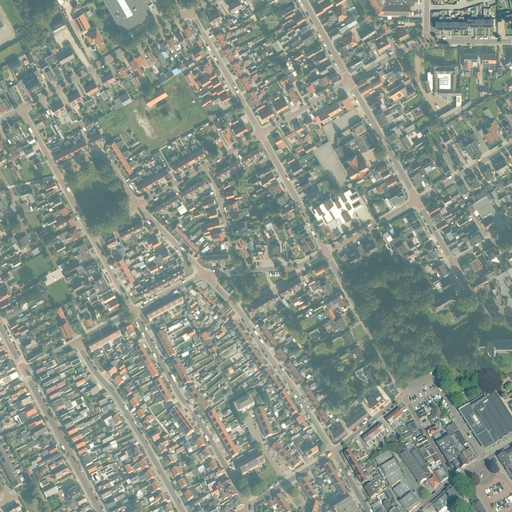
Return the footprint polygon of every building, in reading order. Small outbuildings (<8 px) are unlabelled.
[(104,0),(122,30),(148,15),(146,11),(151,8),(150,7),(151,3),(152,3),(150,0),(104,0)] [(239,0),(237,0),(234,2),(237,8),(240,7),(242,9),(246,7),(244,4),(242,5),(239,0)] [(328,0),(321,5),(322,6),(315,10),(317,15),(318,15),(325,11),(324,10),(333,5),(330,0),(328,0)] [(373,0),(371,2),(378,14),(402,14),(402,15),(410,16),(410,6),(411,6),(413,4),(414,3),(414,1),(417,1),(417,0),(373,0)] [(237,8),(234,2),(228,5),(232,11),(230,13),(231,15),(236,13),(234,10),(237,8)] [(286,7),(284,9),(280,11),(285,19),(295,13),(294,10),(296,9),(293,3),(289,6),(289,5),(286,7)] [(245,9),(248,15),(250,17),(254,14),(249,6),(245,9)] [(348,16),(342,6),(333,11),(339,22),(348,16)] [(511,20),(511,14),(511,13),(510,13),(509,10),(503,11),(505,21),(511,20)] [(218,11),(213,14),(217,20),(220,19),(221,21),(225,19),(224,16),(222,17),(218,11)] [(90,27),(83,13),(73,19),(80,32),(90,27)] [(217,20),(213,14),(208,17),(214,27),(216,26),(214,22),(217,20)] [(334,14),(331,15),(329,17),(328,16),(321,21),(323,25),(327,23),(328,25),(335,21),(333,19),(336,17),(334,14)] [(291,25),(292,26),(285,30),(287,34),(294,29),(292,28),(305,20),(302,15),(295,19),(297,22),(291,25)] [(338,26),(327,32),(331,39),(342,33),(341,33),(349,29),(348,27),(355,24),(357,23),(353,15),(344,20),(347,24),(339,29),(338,26)] [(287,22),(292,19),(290,16),(285,19),(280,22),(282,26),(287,23),(287,22)] [(55,34),(68,27),(63,19),(51,25),(55,34)] [(385,21),(390,31),(394,29),(392,23),(390,24),(387,20),(385,21)] [(306,22),(300,26),(299,27),(302,33),(310,28),(306,22)] [(192,33),(188,26),(183,29),(187,36),(190,35),(193,39),(196,38),(193,33),(192,33)] [(365,31),(359,34),(363,40),(376,31),(373,26),(365,31)] [(400,39),(408,35),(404,28),(400,30),(399,29),(396,31),(397,33),(400,39)] [(100,49),(105,46),(103,42),(104,42),(101,38),(102,37),(97,29),(85,35),(90,43),(94,41),(94,42),(95,41),(100,49)] [(297,34),(294,30),(287,34),(290,39),(297,34)] [(186,43),(184,38),(180,31),(175,34),(178,41),(181,40),(184,45),(186,43)] [(305,35),(306,36),(302,38),(304,41),(314,35),(312,31),(305,35)] [(222,34),(221,32),(214,35),(217,41),(224,37),(223,36),(225,35),(224,33),(222,34)] [(352,46),(356,44),(357,43),(352,33),(340,40),(343,45),(337,48),(336,48),(341,56),(345,54),(348,52),(347,49),(352,46)] [(316,39),(314,35),(304,41),(306,45),(316,39)] [(176,49),(178,47),(174,40),(172,36),(166,39),(170,46),(173,44),(176,49)] [(187,37),(186,37),(184,38),(190,48),(193,47),(187,37)] [(224,38),(224,37),(217,41),(221,46),(227,43),(226,41),(228,39),(226,37),(224,38)] [(385,48),(391,45),(387,38),(384,39),(383,37),(380,39),(385,48)] [(268,47),(270,50),(274,47),(272,44),(271,44),(269,40),(260,45),(262,49),(269,45),(269,46),(268,47)] [(283,48),(278,40),(275,41),(272,43),(277,52),(283,48)] [(164,41),(160,43),(162,47),(161,47),(163,51),(165,50),(168,54),(170,53),(164,41)] [(385,48),(381,41),(375,44),(379,51),(385,48)] [(167,62),(165,59),(157,45),(151,48),(155,55),(157,54),(163,65),(167,62)] [(308,58),(323,49),(320,45),(306,53),(308,58)] [(230,48),(229,46),(223,50),(226,55),(232,52),(231,51),(234,49),(232,47),(230,48)] [(244,50),(238,53),(240,56),(250,51),(248,48),(244,50)] [(62,64),(75,56),(70,49),(57,56),(62,64)] [(154,63),(157,61),(153,55),(149,49),(145,52),(149,58),(150,57),(154,63)] [(196,60),(205,55),(202,49),(193,54),(196,60)] [(303,55),(300,50),(292,55),(295,60),(303,55)] [(345,63),(351,60),(350,57),(356,53),(354,50),(341,57),(345,63)] [(232,52),(226,55),(229,61),(235,57),(234,55),(236,54),(235,51),(233,53),(232,52)] [(25,54),(30,62),(34,60),(29,52),(25,54)] [(253,52),(248,55),(251,60),(256,58),(255,57),(258,55),(256,52),(253,53),(253,52)] [(320,62),(328,58),(324,52),(316,56),(318,60),(315,62),(316,64),(320,62)] [(51,69),(53,68),(57,76),(61,74),(56,66),(55,66),(53,63),(56,61),(52,54),(44,58),(47,62),(50,67),(51,69)] [(147,67),(146,65),(147,65),(143,58),(140,54),(135,57),(139,64),(142,63),(145,68),(147,67)] [(509,59),(502,63),(505,69),(508,67),(511,65),(511,56),(509,58),(509,59)] [(353,61),(346,65),(350,72),(357,68),(356,67),(363,63),(359,57),(353,61)] [(142,72),(141,70),(138,65),(138,66),(134,58),(128,61),(132,69),(136,67),(140,74),(142,72)] [(291,69),(296,67),(293,61),(292,61),(290,58),(286,60),(291,69)] [(238,63),(237,60),(231,64),(234,69),(240,66),(240,65),(242,64),(241,61),(238,63)] [(213,70),(211,65),(208,61),(202,65),(203,67),(200,69),(201,71),(202,73),(206,71),(207,73),(213,70)] [(317,68),(314,69),(317,74),(320,73),(321,75),(328,71),(327,68),(332,65),(330,61),(324,64),(324,63),(321,65),(317,68)] [(47,62),(40,66),(42,70),(44,69),(50,80),(55,77),(49,67),(50,67),(47,62)] [(179,66),(182,71),(188,67),(185,62),(179,66)] [(428,72),(428,79),(422,81),(426,92),(431,91),(432,91),(437,91),(438,77),(439,77),(439,88),(439,95),(461,95),(461,88),(455,88),(455,72),(457,72),(457,64),(451,64),(451,65),(445,65),(445,62),(442,62),(442,65),(437,65),(437,64),(430,64),(430,72),(428,72)] [(310,72),(312,71),(314,70),(314,69),(317,67),(315,64),(308,68),(310,72)] [(391,72),(387,74),(391,81),(391,82),(395,79),(401,75),(400,73),(403,71),(399,65),(392,69),(394,72),(392,74),(391,72)] [(125,77),(128,75),(126,73),(127,72),(125,69),(124,70),(122,66),(117,69),(119,72),(118,72),(121,76),(124,74),(125,77)] [(179,66),(172,70),(175,75),(181,71),(179,66)] [(240,66),(234,69),(237,75),(243,71),(242,69),(244,68),(243,66),(241,67),(240,66)] [(35,74),(29,78),(36,88),(38,87),(39,87),(41,86),(41,85),(42,85),(39,80),(38,79),(41,77),(39,73),(37,70),(34,72),(35,74)] [(165,73),(169,79),(174,76),(171,70),(165,73)] [(214,71),(203,78),(199,80),(203,86),(211,81),(210,79),(217,75),(214,71)] [(115,78),(112,72),(106,75),(110,81),(113,80),(114,82),(117,81),(115,78)] [(190,72),(184,76),(190,85),(195,82),(190,72)] [(297,79),(293,72),(287,75),(291,82),(297,79)] [(321,78),(320,79),(317,80),(320,85),(322,86),(323,87),(326,85),(325,84),(329,82),(328,80),(330,79),(331,81),(338,77),(336,72),(328,76),(327,75),(321,78)] [(161,83),(167,80),(164,74),(157,77),(161,83)] [(110,81),(106,75),(101,78),(105,84),(106,87),(109,86),(107,83),(110,81)] [(142,82),(138,75),(134,78),(138,85),(138,84),(141,82),(141,83),(142,82)] [(249,76),(247,77),(245,75),(239,78),(242,84),(248,80),(248,79),(250,78),(249,76)] [(320,79),(318,76),(318,75),(309,80),(310,81),(309,82),(308,81),(306,83),(308,86),(312,84),(317,80),(320,79)] [(9,87),(6,82),(4,78),(3,78),(2,76),(0,77),(0,81),(5,91),(8,90),(13,101),(19,99),(12,86),(9,87)] [(373,80),(371,77),(367,80),(366,78),(356,83),(359,87),(368,82),(368,83),(373,80)] [(36,88),(29,78),(24,81),(22,79),(19,81),(23,87),(26,86),(27,87),(30,92),(30,91),(31,92),(33,90),(36,88)] [(140,89),(136,83),(137,83),(134,78),(131,79),(134,85),(135,88),(136,88),(137,90),(140,89)] [(221,83),(218,78),(207,85),(208,87),(213,85),(214,87),(221,83)] [(282,88),(284,86),(287,85),(284,81),(284,82),(283,81),(284,80),(283,78),(278,81),(282,88)] [(380,78),(373,81),(360,89),(363,94),(372,89),(372,88),(373,88),(374,88),(373,87),(374,87),(375,87),(382,83),(380,78)] [(249,81),(248,80),(242,84),(245,89),(252,86),(250,84),(252,82),(251,80),(249,81)] [(98,88),(99,88),(95,82),(90,85),(93,91),(96,89),(98,92),(100,91),(98,88)] [(405,86),(404,87),(402,83),(397,86),(399,90),(400,89),(402,92),(403,92),(403,93),(402,93),(402,94),(403,95),(407,93),(409,96),(415,92),(413,88),(407,92),(405,88),(406,88),(405,86)] [(177,89),(184,105),(196,100),(188,84),(177,89)] [(300,86),(301,87),(298,89),(303,97),(309,93),(303,84),(300,86)] [(93,91),(90,85),(84,88),(88,94),(90,97),(95,94),(93,91)] [(218,94),(225,90),(222,85),(211,92),(212,95),(217,92),(218,94)] [(149,106),(167,95),(162,86),(144,97),(149,106)] [(288,88),(286,90),(289,94),(291,98),(291,97),(294,102),(299,100),(294,91),(296,91),(294,88),(295,88),(293,86),(288,88)] [(397,86),(393,88),(398,97),(399,98),(403,95),(402,94),(402,93),(403,93),(403,92),(402,92),(400,89),(399,90),(397,86)] [(113,95),(109,88),(104,90),(108,97),(113,95)] [(392,97),(394,101),(396,104),(401,102),(399,98),(398,97),(393,88),(388,92),(391,97),(392,97)] [(255,91),(254,89),(247,93),(251,98),(257,95),(256,94),(258,92),(257,90),(255,91)] [(3,93),(2,91),(0,91),(0,94),(0,95),(1,95),(3,98),(2,99),(7,108),(11,105),(3,93)] [(82,98),(78,91),(73,95),(77,101),(79,99),(81,102),(83,100),(82,98)] [(124,105),(132,100),(128,93),(120,98),(124,105)] [(221,99),(223,102),(225,106),(229,104),(227,100),(230,98),(227,93),(223,95),(223,94),(213,100),(215,104),(220,101),(219,100),(221,99)] [(257,95),(251,98),(254,104),(260,100),(259,98),(261,97),(260,94),(257,96),(257,95)] [(374,98),(372,99),(372,100),(368,102),(370,106),(373,104),(374,105),(377,103),(378,105),(384,102),(381,97),(382,97),(380,94),(374,98)] [(77,101),(73,95),(68,98),(71,104),(72,104),(73,106),(75,105),(74,102),(77,101)] [(341,108),(345,105),(347,109),(353,105),(348,96),(342,99),(338,102),(337,102),(326,109),(327,110),(319,115),(324,123),(332,119),(343,112),(342,109),(341,108)] [(285,100),(283,101),(282,99),(279,100),(280,102),(280,103),(283,109),(289,106),(285,100)] [(62,101),(56,104),(60,110),(63,109),(64,111),(67,110),(65,107),(62,101)] [(275,103),(276,105),(274,106),(278,112),(283,109),(280,103),(278,103),(277,101),(275,103)] [(214,108),(211,102),(203,106),(206,111),(208,109),(209,111),(214,108)] [(400,107),(399,104),(399,103),(387,110),(389,113),(400,107)] [(461,111),(461,110),(460,103),(434,118),(437,124),(461,111)] [(60,110),(56,104),(51,107),(55,114),(55,113),(56,116),(59,115),(61,114),(60,111),(60,110)] [(271,108),(268,109),(267,107),(265,108),(266,111),(265,111),(269,117),(274,114),(271,108)] [(261,111),(262,113),(260,114),(263,120),(269,117),(265,111),(264,112),(263,109),(261,111)] [(424,114),(421,109),(415,113),(417,118),(424,114)] [(53,123),(51,120),(49,117),(46,110),(40,114),(44,120),(42,121),(46,127),(53,123)] [(75,117),(71,110),(67,113),(70,118),(71,118),(73,121),(76,119),(75,117)] [(383,112),(375,116),(380,125),(387,121),(393,118),(392,116),(390,113),(385,116),(383,112)] [(311,117),(305,120),(310,130),(316,127),(311,117)] [(506,120),(505,117),(500,120),(503,126),(501,128),(502,130),(503,130),(503,131),(504,131),(505,131),(506,130),(508,133),(511,131),(511,127),(509,122),(507,119),(506,120)] [(213,121),(217,129),(222,126),(217,119),(213,121)] [(498,128),(494,120),(485,125),(486,127),(494,139),(499,136),(495,130),(498,128)] [(365,130),(366,129),(362,121),(351,127),(353,131),(351,132),(354,136),(359,133),(360,135),(366,132),(365,130)] [(244,123),(242,125),(241,122),(239,124),(240,126),(239,126),(242,133),(248,129),(244,123)] [(303,133),(305,131),(303,128),(300,123),(294,127),(297,132),(301,130),(303,133)] [(404,128),(407,133),(416,128),(413,123),(404,128)] [(14,124),(10,126),(15,134),(16,134),(19,139),(24,136),(19,127),(17,128),(14,124)] [(64,139),(59,129),(56,124),(52,126),(61,141),(64,139)] [(234,126),(235,128),(233,129),(237,136),(242,133),(239,126),(238,127),(236,125),(234,126)] [(228,131),(231,130),(228,126),(222,130),(228,141),(232,139),(230,135),(228,131)] [(390,142),(398,138),(403,135),(399,127),(397,128),(396,126),(389,130),(390,132),(386,135),(390,142)] [(5,129),(7,133),(5,134),(9,143),(16,139),(9,127),(5,129)] [(494,139),(486,127),(483,130),(481,127),(477,130),(481,138),(485,136),(489,142),(494,139)] [(97,133),(95,130),(94,128),(92,129),(93,131),(98,141),(103,138),(100,133),(96,135),(95,133),(97,133)] [(289,136),(290,139),(292,138),(294,137),(292,134),(290,129),(284,133),(287,137),(289,136)] [(98,141),(93,131),(91,132),(93,136),(90,138),(93,143),(98,141)] [(342,163),(359,153),(362,152),(368,149),(375,145),(367,131),(366,132),(360,135),(334,149),(340,160),(342,163)] [(475,142),(478,140),(474,132),(469,135),(470,137),(467,139),(474,151),(479,148),(475,142)] [(77,136),(83,148),(88,146),(85,140),(82,141),(80,137),(78,135),(77,136)] [(219,146),(222,144),(218,136),(217,136),(216,135),(212,138),(214,141),(215,140),(219,146)] [(283,141),(282,140),(280,135),(274,139),(279,148),(285,145),(283,141)] [(405,150),(412,146),(406,135),(399,139),(405,150)] [(419,140),(415,142),(413,144),(415,147),(425,141),(426,140),(422,135),(418,138),(419,140)] [(448,135),(445,137),(442,138),(446,144),(451,141),(448,135)] [(83,148),(77,136),(74,137),(76,140),(75,140),(77,143),(75,145),(78,151),(83,148)] [(474,151),(467,139),(465,137),(457,142),(462,150),(465,148),(469,154),(474,151)] [(19,144),(22,149),(29,145),(26,140),(19,144)] [(68,140),(66,141),(73,154),(78,151),(75,145),(72,146),(70,142),(70,143),(68,140)] [(111,149),(123,142),(122,140),(120,142),(119,141),(116,143),(114,141),(108,144),(111,149)] [(73,154),(66,141),(64,142),(66,145),(65,145),(67,149),(64,150),(67,156),(73,154)] [(425,141),(415,147),(416,147),(417,146),(420,150),(427,144),(425,141)] [(124,144),(123,142),(111,149),(114,154),(120,150),(119,148),(122,146),(122,145),(124,144)] [(193,145),(200,157),(205,154),(202,148),(199,150),(197,146),(196,146),(195,144),(193,145)] [(58,145),(56,146),(62,159),(67,156),(64,150),(62,151),(60,148),(59,148),(58,145)] [(200,157),(193,145),(191,146),(193,149),(192,149),(194,152),(192,154),(195,160),(200,157)] [(62,159),(56,146),(51,149),(52,152),(55,150),(57,154),(54,155),(57,161),(62,159)] [(29,151),(26,153),(25,153),(27,157),(36,153),(32,147),(28,150),(29,151)] [(253,151),(257,159),(260,158),(259,156),(257,156),(256,155),(261,152),(258,148),(253,151)] [(122,153),(120,150),(114,154),(117,159),(129,152),(128,150),(126,151),(125,151),(122,153)] [(183,151),(190,163),(195,160),(192,154),(189,155),(187,152),(185,150),(183,151)] [(445,153),(451,163),(454,162),(455,164),(456,164),(457,164),(458,163),(461,161),(459,158),(455,150),(449,154),(448,151),(445,153)] [(184,158),(182,160),(185,166),(190,163),(183,151),(181,152),(183,154),(182,155),(184,158)] [(255,160),(257,159),(253,151),(247,154),(252,162),(250,159),(254,156),(255,157),(254,159),(255,160)] [(18,152),(7,158),(9,162),(20,155),(18,152)] [(129,152),(117,159),(121,164),(127,160),(125,158),(128,155),(131,154),(129,152)] [(359,154),(359,153),(342,163),(345,168),(346,168),(351,177),(352,177),(351,177),(353,176),(354,176),(355,175),(356,176),(356,177),(366,171),(366,170),(365,171),(365,169),(366,168),(367,169),(367,168),(368,167),(369,168),(369,167),(367,164),(366,160),(365,161),(363,157),(363,158),(362,158),(359,154)] [(252,162),(247,154),(242,157),(244,162),(249,159),(249,160),(249,162),(250,164),(252,162)] [(412,154),(407,157),(405,155),(399,158),(403,165),(409,161),(414,158),(412,154)] [(185,166),(182,160),(179,161),(177,158),(175,155),(173,157),(180,169),(185,166)] [(44,168),(40,161),(38,156),(30,160),(33,165),(35,163),(39,171),(44,168)] [(449,168),(447,165),(448,165),(443,156),(437,160),(439,163),(438,164),(440,168),(441,167),(444,172),(449,168)] [(180,169),(173,157),(171,158),(173,160),(172,160),(174,164),(172,165),(175,172),(180,169)] [(294,174),(303,169),(301,166),(306,163),(302,158),(295,162),(296,165),(291,168),(294,174)] [(127,160),(121,164),(124,169),(135,161),(134,159),(132,161),(128,163),(127,160)] [(504,159),(499,162),(503,169),(505,172),(506,175),(509,173),(505,167),(508,166),(504,159)] [(232,163),(236,171),(239,170),(238,168),(236,168),(236,167),(240,165),(237,160),(232,163)] [(12,177),(18,174),(15,169),(14,167),(15,166),(12,161),(8,163),(10,166),(7,168),(12,177)] [(135,161),(124,169),(127,174),(133,170),(131,167),(134,165),(137,163),(135,161)] [(410,162),(403,165),(407,173),(421,166),(419,162),(412,166),(410,162)] [(499,162),(493,165),(497,172),(500,170),(502,174),(504,177),(506,175),(505,172),(503,169),(499,162)] [(232,163),(226,166),(229,171),(233,168),(234,169),(233,171),(234,173),(236,171),(232,163)] [(373,176),(389,168),(386,163),(377,168),(378,171),(372,174),(373,176)] [(160,164),(158,165),(165,177),(170,175),(166,168),(164,170),(162,167),(161,167),(160,164)] [(165,177),(158,165),(156,166),(157,169),(159,173),(156,174),(160,180),(165,177)] [(229,171),(226,166),(221,169),(225,178),(228,176),(227,175),(225,174),(225,173),(229,171)] [(269,166),(258,172),(258,173),(261,178),(265,175),(265,174),(271,170),(269,166)] [(426,172),(423,166),(418,169),(421,175),(426,172)] [(225,178),(221,169),(215,173),(218,177),(222,175),(223,176),(222,177),(223,179),(225,178)] [(388,169),(374,177),(371,179),(373,183),(379,179),(378,178),(382,176),(383,178),(391,174),(391,173),(391,172),(390,171),(388,169)] [(487,182),(494,178),(493,175),(491,176),(487,169),(482,172),(486,179),(487,182)] [(150,170),(148,171),(155,183),(160,180),(156,174),(154,176),(152,172),(151,172),(150,170)] [(155,183),(148,171),(146,172),(147,175),(149,178),(146,180),(150,186),(155,183)] [(301,177),(303,180),(299,182),(302,188),(311,183),(309,180),(312,178),(309,172),(301,177)] [(409,177),(414,185),(420,182),(423,180),(419,172),(416,174),(409,177)] [(273,173),(266,177),(261,180),(264,185),(270,182),(269,181),(275,177),(273,173)] [(150,186),(146,180),(144,182),(142,178),(141,178),(140,176),(138,177),(145,189),(150,186)] [(479,188),(481,187),(480,184),(475,176),(470,180),(474,187),(478,185),(479,188)] [(145,189),(138,177),(136,178),(137,180),(137,181),(139,184),(136,186),(140,192),(145,189)] [(389,187),(388,186),(396,182),(394,177),(376,187),(379,191),(383,189),(384,192),(388,189),(387,188),(389,187)] [(203,180),(197,183),(202,191),(204,190),(203,188),(202,188),(201,187),(206,184),(203,180)] [(51,196),(50,194),(55,191),(53,188),(57,186),(55,182),(42,188),(43,190),(46,189),(47,191),(44,192),(43,193),(46,198),(51,196)] [(202,191),(197,183),(192,186),(195,191),(199,188),(199,189),(199,191),(200,192),(202,191)] [(277,192),(282,189),(279,183),(273,186),(274,186),(269,189),(270,191),(272,191),(274,195),(274,196),(278,193),(277,192)] [(468,194),(469,193),(468,190),(464,183),(458,186),(462,193),(461,194),(463,197),(466,195),(467,196),(469,195),(468,194)] [(493,189),(490,183),(484,186),(488,192),(493,189)] [(192,186),(186,189),(191,197),(193,196),(192,194),(191,194),(190,193),(195,191),(192,186)] [(308,191),(310,194),(307,195),(310,201),(319,196),(317,193),(320,192),(317,186),(308,191)] [(27,187),(23,188),(26,196),(27,196),(29,202),(36,199),(33,190),(29,191),(27,187)] [(265,188),(258,192),(256,194),(257,196),(266,191),(265,188)] [(191,197),(186,189),(181,192),(184,197),(188,195),(189,196),(188,197),(189,199),(191,197)] [(236,189),(233,190),(225,192),(226,198),(234,196),(234,195),(233,193),(237,192),(236,189)] [(352,215),(352,214),(353,210),(362,205),(358,199),(360,198),(356,191),(352,193),(350,189),(339,195),(338,196),(339,198),(333,202),(330,197),(319,203),(320,205),(314,209),(316,212),(314,213),(318,220),(323,217),(326,224),(337,217),(339,218),(342,223),(353,217),(352,215)] [(492,199),(498,196),(494,189),(488,193),(492,199)] [(392,206),(406,198),(402,192),(398,194),(397,192),(387,197),(392,206)] [(283,202),(288,199),(284,193),(275,198),(279,205),(283,203),(283,202)] [(472,203),(471,204),(469,201),(466,203),(468,206),(467,206),(471,212),(473,211),(480,223),(482,221),(487,229),(495,224),(494,222),(500,218),(500,219),(500,218),(489,200),(491,199),(488,193),(473,203),(472,203)] [(177,195),(171,198),(176,206),(178,205),(177,203),(175,203),(175,202),(179,200),(177,195)] [(507,195),(506,196),(503,197),(505,200),(506,203),(511,213),(511,203),(510,204),(509,202),(510,201),(507,195)] [(445,204),(452,200),(449,196),(442,200),(445,204)] [(54,198),(50,201),(49,201),(53,207),(56,205),(62,201),(60,197),(54,199),(54,198)] [(171,198),(165,201),(168,206),(172,204),(173,204),(172,206),(173,208),(176,206),(171,198)] [(213,198),(206,200),(206,201),(202,202),(203,204),(202,204),(203,208),(211,206),(211,205),(215,204),(213,198)] [(235,209),(238,209),(237,204),(240,203),(239,200),(232,202),(227,203),(229,210),(235,209)] [(511,213),(506,203),(505,200),(500,203),(502,205),(503,205),(504,206),(502,207),(507,216),(508,216),(511,214),(511,213)] [(27,208),(29,207),(25,201),(21,203),(25,210),(27,208)] [(45,201),(41,203),(36,206),(38,210),(43,207),(43,205),(47,203),(45,201)] [(165,201),(160,205),(165,213),(167,211),(166,210),(164,209),(168,206),(165,201)] [(440,208),(440,207),(437,202),(427,208),(430,214),(440,208)] [(440,207),(440,208),(441,209),(431,215),(433,218),(434,217),(438,215),(439,216),(442,214),(443,213),(442,212),(442,211),(442,210),(447,207),(445,204),(440,207)] [(165,213),(160,205),(154,208),(157,212),(162,210),(162,211),(161,212),(162,214),(165,213)] [(292,217),(289,212),(293,209),(291,205),(282,210),(288,220),(292,217)] [(68,212),(65,206),(60,209),(60,208),(56,211),(58,214),(62,212),(63,214),(68,212)] [(210,217),(218,215),(216,209),(208,211),(204,212),(205,215),(209,213),(210,217)] [(244,210),(244,211),(239,213),(239,212),(231,214),(232,220),(240,218),(242,217),(241,215),(249,213),(247,209),(244,210)] [(271,213),(273,217),(280,212),(278,209),(271,213)] [(434,217),(433,218),(435,223),(452,214),(451,211),(445,215),(445,216),(443,216),(442,214),(439,216),(438,215),(434,217)] [(415,215),(407,219),(408,221),(403,224),(405,227),(410,224),(410,223),(417,219),(415,215)] [(452,217),(450,215),(446,217),(447,219),(436,225),(439,229),(448,225),(446,222),(448,221),(448,220),(452,217)] [(262,216),(257,218),(249,220),(250,225),(258,222),(263,220),(262,216)] [(457,222),(460,226),(468,221),(466,217),(457,222)] [(55,219),(54,218),(47,222),(48,222),(42,225),(44,228),(49,225),(50,224),(51,225),(57,221),(55,219)] [(71,218),(66,220),(65,218),(54,224),(57,229),(67,223),(69,226),(74,223),(71,218)] [(264,221),(267,227),(272,225),(269,218),(264,221)] [(175,223),(177,225),(173,229),(177,233),(184,227),(182,225),(181,226),(181,228),(180,229),(178,226),(181,223),(178,220),(175,223)] [(206,224),(208,229),(203,230),(204,234),(210,232),(209,228),(220,225),(219,220),(206,224)] [(136,225),(140,233),(143,232),(142,230),(140,230),(140,229),(144,227),(142,222),(136,225)] [(246,224),(245,225),(244,223),(241,224),(234,226),(235,232),(242,230),(242,231),(246,230),(247,229),(246,224)] [(417,234),(423,231),(422,229),(423,228),(420,223),(409,229),(411,232),(412,232),(411,231),(414,229),(417,234)] [(293,234),(290,227),(288,224),(284,226),(288,236),(293,234)] [(140,233),(136,225),(130,227),(133,232),(137,230),(138,231),(137,232),(138,234),(140,233)] [(302,235),(305,233),(307,232),(303,225),(297,229),(299,232),(300,231),(302,234),(302,235)] [(130,227),(125,230),(129,239),(131,237),(130,236),(129,235),(128,234),(133,232),(130,227)] [(187,230),(184,227),(177,233),(182,238),(186,234),(184,232),(187,230)] [(450,227),(448,228),(443,231),(448,240),(455,236),(462,232),(461,230),(456,232),(456,231),(454,233),(450,227)] [(483,237),(479,229),(475,231),(472,227),(464,232),(467,236),(471,244),(483,237)] [(67,230),(61,234),(64,239),(66,238),(78,232),(76,228),(68,232),(67,230)] [(129,239),(125,230),(119,233),(121,238),(126,236),(126,237),(126,238),(126,240),(129,239)] [(32,241),(36,239),(31,231),(28,233),(32,241)] [(222,231),(217,233),(212,234),(214,240),(219,239),(219,242),(223,241),(222,238),(224,238),(222,231)] [(423,231),(417,234),(419,238),(418,239),(421,243),(429,239),(424,231),(423,231)] [(78,232),(66,238),(67,241),(67,240),(68,242),(72,240),(80,235),(78,232)] [(399,235),(395,237),(398,241),(402,238),(403,241),(407,239),(403,232),(399,235)] [(189,238),(186,234),(182,238),(186,242),(193,236),(191,234),(190,235),(190,237),(189,238)] [(305,237),(307,241),(311,248),(315,246),(311,239),(309,235),(305,237)] [(455,236),(448,240),(446,241),(448,246),(457,240),(456,238),(459,237),(458,235),(455,236)] [(108,239),(109,241),(106,242),(108,246),(114,243),(116,246),(118,244),(117,241),(115,236),(108,239)] [(193,236),(186,242),(191,247),(197,240),(194,243),(191,240),(192,239),(193,239),(195,238),(193,236)] [(27,244),(23,237),(17,240),(17,241),(16,241),(20,248),(21,248),(22,249),(27,246),(27,245),(27,244)] [(154,247),(160,243),(157,237),(151,241),(148,242),(149,245),(152,244),(154,247)] [(241,237),(235,240),(239,247),(244,257),(249,255),(244,245),(245,245),(246,244),(244,239),(242,240),(241,237)] [(300,239),(302,242),(299,243),(303,252),(310,249),(305,240),(303,237),(300,239)] [(368,244),(372,251),(375,249),(377,252),(382,249),(375,237),(372,239),(373,241),(368,244)] [(458,245),(463,242),(461,239),(456,242),(457,244),(450,248),(453,254),(454,254),(460,250),(458,245)] [(197,240),(191,247),(195,252),(199,248),(195,244),(196,243),(198,244),(199,242),(197,240)] [(251,240),(246,242),(249,250),(250,251),(255,249),(254,248),(251,240)] [(299,251),(294,241),(288,244),(290,247),(291,246),(294,253),(294,254),(299,251)] [(76,247),(73,249),(74,251),(78,249),(80,253),(88,249),(84,242),(76,246),(76,247)] [(402,242),(401,243),(395,246),(401,257),(405,254),(407,253),(406,252),(407,251),(402,242)] [(208,244),(203,249),(200,252),(202,254),(209,247),(208,246),(209,246),(208,244)] [(362,244),(359,246),(366,258),(371,255),(369,253),(372,251),(368,244),(363,247),(362,244)] [(427,253),(434,249),(432,244),(424,249),(427,253)] [(32,250),(34,255),(43,250),(40,245),(32,250)] [(366,258),(359,246),(356,248),(357,250),(353,253),(357,260),(360,258),(361,261),(366,258)] [(489,248),(485,250),(489,256),(488,256),(490,259),(496,256),(498,260),(501,258),(499,254),(500,253),(498,250),(497,251),(494,246),(489,248)] [(144,256),(149,253),(147,250),(146,251),(145,247),(141,249),(144,256)] [(405,254),(401,257),(404,262),(408,259),(407,258),(410,256),(411,257),(413,256),(416,255),(418,253),(418,251),(416,248),(405,255),(405,254)] [(80,253),(76,255),(79,259),(80,262),(83,260),(84,260),(91,255),(88,249),(80,253)] [(427,253),(424,255),(427,260),(431,260),(434,258),(436,256),(438,255),(434,249),(427,253)] [(165,259),(170,256),(167,250),(165,251),(161,253),(158,254),(163,264),(166,262),(165,259)] [(357,260),(353,253),(348,256),(347,253),(343,255),(350,267),(355,264),(354,262),(357,260)] [(489,259),(487,261),(482,253),(477,256),(482,264),(484,262),(488,268),(493,265),(489,259)] [(119,266),(130,260),(128,258),(125,260),(126,261),(125,262),(122,257),(116,261),(119,266)] [(12,262),(15,267),(22,263),(19,258),(12,262)] [(481,266),(480,263),(477,258),(461,267),(466,276),(478,269),(477,268),(481,266)] [(501,263),(505,270),(511,266),(507,259),(501,263)] [(130,260),(119,266),(122,272),(128,268),(126,264),(127,263),(128,264),(131,263),(130,260)] [(69,272),(77,268),(81,266),(79,262),(67,268),(69,272)] [(98,269),(99,268),(97,264),(96,265),(94,262),(84,268),(89,276),(99,270),(98,269)] [(327,268),(325,263),(314,269),(317,274),(327,268)] [(149,268),(151,273),(158,269),(156,264),(149,268)] [(442,264),(435,268),(437,272),(437,273),(437,274),(438,276),(439,277),(447,272),(442,264)] [(10,271),(11,273),(20,267),(19,265),(10,271)] [(483,276),(469,283),(473,290),(483,284),(483,283),(495,277),(498,275),(499,274),(497,273),(496,271),(493,266),(491,267),(483,272),(481,273),(483,276)] [(177,267),(175,268),(179,276),(185,273),(182,268),(178,271),(177,270),(178,268),(177,267)] [(80,274),(77,268),(64,275),(67,281),(80,274)] [(131,272),(128,268),(122,272),(125,277),(136,271),(134,269),(131,271),(132,272),(131,272)] [(179,276),(175,268),(172,269),(173,271),(175,271),(175,272),(171,274),(174,279),(179,276)] [(166,273),(164,269),(162,270),(164,274),(168,282),(174,279),(171,274),(167,277),(166,276),(167,274),(166,273)] [(137,273),(136,271),(125,277),(128,282),(134,279),(132,275),(133,274),(134,275),(137,273)] [(4,282),(11,277),(8,272),(0,276),(4,282)] [(164,278),(160,280),(162,285),(168,282),(164,274),(161,275),(162,277),(164,277),(164,278)] [(93,287),(105,280),(102,276),(95,280),(96,282),(92,285),(93,287)] [(438,276),(431,280),(433,283),(433,284),(435,284),(440,280),(439,277),(438,276)] [(294,280),(299,289),(302,288),(300,286),(299,286),(298,285),(302,282),(299,277),(294,280)] [(440,280),(435,284),(438,290),(441,288),(440,286),(442,284),(444,288),(453,283),(450,277),(442,282),(441,280),(440,280)] [(155,279),(152,280),(157,288),(162,285),(160,280),(155,283),(155,282),(156,280),(155,279)] [(319,280),(315,283),(310,285),(313,291),(321,287),(325,294),(333,290),(326,279),(320,283),(319,280)] [(108,285),(105,280),(93,287),(95,289),(99,287),(100,289),(108,285)] [(153,284),(149,286),(151,291),(157,288),(152,280),(150,281),(151,283),(153,283),(153,284)] [(299,289),(294,280),(289,283),(292,288),(296,286),(296,287),(296,288),(297,291),(299,289)] [(81,281),(72,286),(74,291),(84,286),(81,281)] [(292,288),(289,283),(284,286),(289,295),(292,294),(290,292),(289,292),(288,291),(292,288)] [(151,291),(149,286),(144,289),(144,288),(145,286),(144,284),(141,286),(146,294),(151,291)] [(146,294),(141,286),(139,287),(140,289),(141,289),(142,290),(137,292),(140,297),(146,294)] [(289,295),(284,286),(279,289),(282,294),(286,292),(286,293),(286,294),(287,297),(289,295)] [(0,290),(0,293),(0,294),(0,300),(6,297),(7,298),(10,297),(9,296),(11,295),(7,287),(0,290)] [(196,299),(202,293),(198,288),(194,292),(198,296),(197,297),(195,296),(194,298),(196,299)] [(452,288),(428,302),(434,313),(458,299),(452,288)] [(498,303),(501,302),(498,293),(497,293),(495,288),(492,289),(493,295),(492,295),(495,304),(496,304),(498,304),(498,303)] [(106,302),(115,296),(113,291),(103,297),(99,299),(101,301),(104,299),(106,302)] [(49,299),(48,298),(45,292),(40,295),(41,297),(35,300),(38,305),(49,299)] [(202,293),(196,299),(198,302),(199,300),(199,299),(200,298),(203,301),(207,297),(202,293)] [(273,293),(268,295),(273,305),(275,303),(274,301),(272,301),(272,300),(276,298),(273,293)] [(335,296),(329,300),(325,302),(327,307),(332,304),(344,297),(341,293),(335,296)] [(268,295),(263,298),(266,304),(270,301),(270,302),(269,304),(271,306),(273,305),(268,295)] [(181,297),(175,300),(178,306),(183,303),(181,297)] [(207,297),(203,301),(207,305),(206,306),(204,305),(203,307),(205,309),(211,302),(207,297)] [(346,302),(344,297),(332,304),(334,308),(340,305),(346,302)] [(266,304),(263,298),(258,301),(263,311),(265,309),(264,307),(262,307),(262,306),(266,304)] [(0,304),(2,308),(16,301),(15,299),(10,302),(8,299),(0,303),(0,304)] [(112,308),(119,304),(117,299),(109,303),(105,305),(107,308),(111,306),(112,308)] [(175,300),(169,304),(172,309),(178,306),(175,300)] [(17,301),(15,302),(9,306),(3,309),(5,314),(18,307),(16,305),(18,304),(17,301)] [(258,301),(252,304),(256,310),(260,307),(260,308),(259,310),(261,312),(263,311),(258,301)] [(211,302),(205,309),(206,310),(208,309),(208,308),(208,307),(212,310),(216,307),(211,302)] [(282,303),(275,307),(279,313),(285,309),(282,303)] [(312,308),(314,311),(323,306),(321,303),(312,308)] [(79,307),(82,312),(88,309),(85,304),(79,307)] [(172,309),(169,304),(163,307),(166,312),(172,309)] [(256,310),(252,304),(247,307),(251,313),(253,316),(255,315),(253,311),(256,310)] [(18,307),(5,314),(7,318),(23,310),(20,305),(18,307)] [(458,319),(468,313),(468,312),(468,311),(467,310),(466,309),(463,305),(453,310),(454,311),(451,312),(453,314),(455,313),(456,315),(454,316),(456,320),(458,318),(458,319)] [(166,312),(163,307),(158,310),(160,315),(166,312)] [(331,319),(336,316),(331,308),(326,310),(331,319)] [(160,315),(158,310),(152,313),(155,318),(160,315)] [(217,323),(225,316),(221,312),(216,316),(220,319),(219,320),(217,320),(215,321),(217,323)] [(155,318),(152,313),(146,316),(149,321),(155,318)] [(26,314),(20,318),(9,323),(12,328),(19,324),(18,322),(22,320),(27,317),(26,314)] [(89,325),(93,322),(90,317),(89,317),(87,314),(84,316),(86,319),(89,325)] [(206,316),(201,321),(199,323),(202,325),(204,323),(207,326),(211,322),(206,316)] [(229,320),(225,316),(217,323),(219,325),(221,323),(221,322),(221,321),(225,324),(229,320)] [(329,320),(329,321),(323,325),(325,327),(330,324),(331,326),(335,332),(347,326),(342,317),(337,320),(336,316),(331,319),(329,320)] [(83,328),(79,321),(77,317),(75,318),(72,320),(74,324),(73,324),(77,331),(79,330),(83,328)] [(32,319),(25,323),(13,329),(13,330),(14,331),(13,331),(15,334),(15,333),(16,334),(21,332),(22,334),(29,330),(26,326),(29,324),(29,325),(34,322),(32,319)] [(61,324),(58,326),(63,336),(66,334),(67,337),(73,334),(66,322),(61,324)] [(168,329),(169,332),(181,325),(180,322),(179,323),(168,329)] [(262,331),(271,325),(269,323),(267,324),(267,326),(266,326),(264,322),(259,326),(262,331)] [(230,334),(239,328),(236,323),(231,327),(233,331),(232,331),(231,330),(229,332),(230,334)] [(125,328),(122,330),(124,335),(127,333),(130,337),(135,334),(133,330),(130,325),(125,328)] [(272,327),(271,325),(262,331),(265,335),(270,332),(268,328),(269,328),(270,328),(272,327)] [(57,327),(48,332),(50,335),(59,330),(57,327)] [(242,333),(239,328),(230,334),(232,336),(234,335),(234,333),(235,333),(237,336),(242,333)] [(113,333),(120,346),(121,344),(120,342),(118,338),(121,337),(118,330),(113,333)] [(347,344),(354,340),(349,330),(341,335),(347,344)] [(37,342),(36,340),(31,331),(26,333),(30,339),(21,344),(24,349),(32,344),(37,342)] [(160,341),(165,338),(164,335),(165,335),(164,332),(157,336),(160,341)] [(270,332),(265,335),(268,340),(277,335),(276,332),(274,334),(274,335),(273,336),(270,332)] [(48,337),(45,333),(42,335),(42,336),(37,338),(39,342),(48,337)] [(120,346),(113,333),(108,336),(111,342),(114,341),(116,344),(118,347),(120,346)] [(201,337),(205,343),(210,339),(206,333),(201,337)] [(242,333),(237,336),(239,340),(239,341),(237,340),(235,342),(236,344),(245,338),(242,333)] [(338,334),(330,338),(325,341),(327,344),(339,337),(338,334)] [(277,335),(268,340),(272,345),(277,342),(274,338),(275,337),(276,338),(279,337),(277,335)] [(111,342),(108,336),(103,339),(109,351),(111,350),(110,347),(113,346),(111,342)] [(165,338),(160,341),(163,347),(170,343),(168,341),(167,341),(165,338)] [(245,338),(236,344),(238,346),(240,345),(240,343),(241,342),(243,346),(249,343),(245,338)] [(503,349),(504,350),(504,349),(508,349),(508,350),(509,350),(509,349),(511,349),(511,339),(509,339),(509,338),(508,338),(508,339),(504,339),(504,338),(503,338),(503,339),(498,339),(498,338),(498,339),(493,339),(493,338),(492,338),(492,340),(486,340),(486,342),(484,342),(484,341),(483,341),(483,342),(480,342),(480,341),(479,341),(479,342),(478,343),(478,345),(479,346),(479,347),(480,347),(483,347),(484,347),(486,347),(486,348),(492,348),(492,350),(493,350),(493,349),(498,349),(498,350),(498,349),(503,349)] [(103,339),(98,341),(101,348),(104,346),(106,350),(107,352),(109,351),(103,339)] [(101,348),(98,341),(93,344),(99,357),(101,355),(100,353),(98,349),(101,348)] [(37,342),(32,344),(24,349),(26,353),(39,346),(37,342)] [(170,343),(163,347),(166,353),(172,350),(170,347),(171,346),(170,343)] [(99,357),(93,344),(88,347),(91,353),(94,352),(96,355),(97,358),(99,357)] [(346,349),(338,354),(341,358),(348,354),(350,357),(353,355),(356,360),(360,358),(361,358),(361,357),(364,356),(358,346),(354,348),(353,345),(346,349)] [(37,349),(38,350),(33,353),(27,356),(29,360),(35,357),(41,354),(40,353),(45,351),(42,346),(37,349)] [(132,357),(144,351),(142,346),(135,349),(137,352),(133,354),(134,354),(131,356),(132,357)] [(278,355),(287,348),(285,346),(283,348),(283,349),(282,350),(279,346),(275,350),(278,355)] [(246,358),(254,352),(251,347),(246,350),(249,354),(248,355),(246,354),(244,356),(246,358)] [(288,350),(287,348),(278,355),(282,359),(287,356),(284,352),(285,351),(286,352),(288,350)] [(172,350),(166,353),(169,359),(175,356),(176,355),(175,352),(173,353),(172,350)] [(144,351),(132,357),(133,360),(136,358),(140,357),(141,359),(147,356),(144,351)] [(254,352),(246,358),(247,360),(249,359),(249,357),(250,356),(253,360),(258,357),(254,352)] [(2,363),(10,359),(7,354),(0,357),(0,360),(1,361),(2,363)] [(147,356),(141,359),(143,362),(139,364),(137,366),(138,368),(150,361),(147,356)] [(258,357),(253,360),(255,364),(254,364),(253,364),(251,365),(252,367),(261,361),(258,357)] [(78,358),(70,362),(72,367),(80,363),(78,358)] [(175,369),(181,366),(179,363),(180,362),(179,359),(177,360),(172,363),(175,369)] [(288,368),(297,362),(295,359),(293,361),(293,363),(292,363),(290,360),(285,363),(288,368)] [(110,364),(112,367),(106,372),(111,377),(117,372),(115,369),(118,367),(116,364),(117,363),(115,361),(110,364)] [(153,366),(150,361),(138,368),(139,370),(141,368),(142,369),(145,367),(147,369),(153,366)] [(264,366),(261,361),(252,367),(254,370),(256,368),(256,367),(257,366),(259,370),(264,366)] [(52,362),(49,364),(35,371),(37,376),(45,372),(44,369),(46,368),(47,371),(54,367),(52,362)] [(298,363),(297,362),(288,368),(292,373),(297,369),(294,365),(295,365),(296,365),(298,364),(298,363)] [(317,367),(319,371),(328,366),(326,362),(317,367)] [(0,381),(1,381),(6,378),(4,375),(15,369),(11,363),(6,365),(6,364),(2,366),(3,368),(4,370),(0,371),(0,381)] [(370,367),(368,368),(367,365),(355,372),(357,377),(367,382),(375,377),(370,367)] [(153,366),(147,369),(148,372),(145,374),(142,376),(143,378),(156,371),(153,366)] [(181,366),(175,369),(178,375),(185,371),(184,368),(182,369),(181,366)] [(121,376),(119,377),(119,376),(114,381),(119,387),(124,382),(121,379),(124,377),(122,375),(126,371),(124,369),(118,374),(121,376)] [(299,373),(297,369),(292,373),(295,377),(304,371),(302,369),(300,370),(300,372),(299,373)] [(56,371),(54,372),(53,370),(39,377),(40,380),(41,382),(42,382),(42,383),(49,379),(47,377),(51,375),(52,377),(55,375),(55,374),(57,374),(56,371)] [(262,382),(271,375),(267,370),(262,374),(265,378),(263,378),(261,379),(262,382)] [(158,376),(156,371),(143,378),(144,380),(147,378),(147,379),(151,377),(152,379),(158,376)] [(187,373),(185,371),(178,375),(181,380),(187,377),(185,374),(187,373)] [(305,373),(304,371),(295,377),(299,382),(304,378),(301,375),(302,374),(303,375),(305,373)] [(12,381),(19,377),(17,373),(4,379),(4,380),(6,384),(12,381)] [(75,376),(77,381),(84,377),(82,373),(75,376)] [(274,380),(271,375),(262,382),(264,384),(266,382),(266,381),(267,380),(270,383),(274,380)] [(59,376),(42,384),(45,389),(52,385),(54,384),(62,380),(59,376)] [(390,376),(383,380),(384,382),(381,384),(382,387),(386,385),(393,381),(390,376)] [(187,377),(181,380),(184,386),(190,383),(191,382),(190,379),(189,380),(187,377)] [(321,378),(312,383),(310,385),(310,386),(309,387),(307,383),(302,386),(305,391),(316,384),(322,380),(321,378)] [(86,382),(84,379),(75,383),(77,387),(86,382)] [(151,392),(164,385),(161,380),(155,384),(156,387),(153,389),(150,390),(151,392)] [(274,380),(270,383),(272,387),(271,388),(270,387),(268,389),(270,391),(278,384),(274,380)] [(65,386),(63,382),(45,391),(48,395),(57,391),(56,389),(57,388),(58,390),(65,386)] [(132,386),(134,385),(131,382),(126,385),(128,388),(122,391),(127,398),(132,394),(130,390),(133,388),(132,386)] [(15,392),(24,387),(22,383),(12,387),(13,388),(10,389),(12,392),(14,391),(15,392)] [(278,384),(270,391),(271,393),(273,391),(273,390),(274,389),(277,393),(282,389),(278,384)] [(316,384),(305,391),(308,396),(313,393),(311,389),(312,388),(313,389),(315,388),(318,386),(316,384)] [(92,397),(99,391),(95,385),(87,391),(88,392),(85,395),(87,397),(90,394),(92,397)] [(164,385),(151,392),(153,394),(155,393),(159,391),(160,394),(167,391),(164,385)] [(195,385),(194,387),(194,386),(193,387),(188,392),(192,397),(197,392),(195,390),(197,388),(195,385)] [(62,390),(49,397),(51,402),(60,397),(59,395),(64,393),(64,394),(71,390),(69,386),(62,390)] [(9,395),(4,398),(5,401),(8,399),(13,401),(13,402),(21,398),(20,396),(27,393),(24,388),(17,392),(16,392),(10,395),(11,397),(10,397),(9,395)] [(488,393),(469,405),(458,412),(484,453),(495,446),(495,445),(501,441),(511,434),(511,417),(497,394),(493,389),(491,390),(493,394),(492,394),(491,393),(488,395),(488,393)] [(167,391),(160,394),(162,397),(158,399),(156,400),(157,402),(169,396),(167,391)] [(228,400),(234,396),(231,391),(225,396),(228,400)] [(385,399),(378,391),(374,395),(375,395),(381,403),(385,399)] [(197,392),(192,397),(196,402),(202,396),(200,394),(199,395),(197,392)] [(134,396),(135,399),(130,402),(134,409),(139,405),(138,403),(142,400),(141,397),(139,393),(134,396)] [(279,404),(288,398),(285,393),(279,397),(282,400),(281,401),(280,400),(277,402),(279,404)] [(313,393),(308,396),(311,401),(320,395),(319,393),(316,394),(316,396),(315,397),(313,393)] [(321,397),(320,395),(311,401),(314,406),(319,403),(317,399),(318,398),(319,399),(321,397)] [(373,397),(372,395),(370,397),(371,398),(377,406),(381,403),(375,395),(374,395),(375,396),(373,397)] [(172,401),(169,396),(157,402),(158,404),(161,403),(164,401),(166,404),(172,401)] [(204,399),(202,396),(196,402),(200,407),(205,402),(203,400),(204,399)] [(23,406),(31,402),(29,397),(15,404),(19,412),(25,409),(23,406)] [(238,414),(254,406),(250,397),(234,406),(238,414)] [(367,402),(373,409),(377,406),(371,398),(370,397),(371,399),(367,402)] [(97,402),(100,407),(108,403),(105,398),(97,402)] [(291,403),(288,398),(279,404),(280,406),(282,405),(282,403),(283,403),(286,406),(291,403)] [(65,399),(62,400),(61,399),(53,404),(54,408),(55,408),(55,409),(64,404),(67,403),(65,399)] [(13,405),(11,401),(3,405),(5,409),(13,405)] [(64,404),(55,409),(57,412),(63,408),(65,412),(73,408),(75,408),(75,407),(77,406),(75,402),(71,404),(70,402),(67,403),(64,404)] [(207,405),(205,402),(200,407),(204,412),(209,407),(210,406),(208,404),(207,405)] [(112,409),(109,403),(100,407),(103,414),(112,409)] [(291,403),(286,406),(288,410),(287,411),(286,410),(284,411),(285,414),(294,408),(291,403)] [(139,408),(141,411),(136,414),(140,420),(146,416),(144,413),(147,411),(146,409),(147,408),(145,405),(139,408)] [(257,418),(266,415),(264,410),(267,409),(267,407),(255,411),(257,418)] [(320,415),(329,410),(328,407),(325,409),(325,410),(324,411),(322,407),(317,410),(320,415)] [(356,408),(363,417),(368,413),(364,408),(360,411),(359,410),(360,409),(358,407),(356,408)] [(20,415),(18,416),(20,420),(22,425),(30,421),(38,416),(34,408),(23,413),(20,415)] [(177,408),(170,414),(173,418),(180,413),(177,408)] [(294,408),(285,414),(287,416),(289,415),(289,413),(290,412),(292,416),(297,413),(294,408)] [(363,417),(356,408),(354,410),(356,413),(357,412),(358,413),(355,416),(359,420),(363,417)] [(424,410),(417,414),(420,420),(428,416),(425,411),(427,410),(426,409),(424,410)] [(73,410),(59,417),(62,422),(71,417),(70,415),(74,413),(73,410)] [(329,410),(320,415),(323,420),(328,417),(326,413),(327,413),(328,413),(330,412),(329,410)] [(395,414),(399,419),(402,417),(404,420),(406,418),(404,415),(400,410),(395,414)] [(211,421),(222,415),(220,412),(217,414),(218,415),(217,416),(214,412),(208,415),(211,421)] [(180,413),(173,418),(176,423),(184,418),(180,413)] [(359,420),(355,416),(351,418),(350,417),(351,416),(349,414),(347,416),(354,424),(359,420)] [(399,419),(395,414),(391,418),(397,426),(400,424),(398,422),(397,423),(396,422),(399,419)] [(432,424),(439,420),(435,414),(432,415),(428,418),(432,424)] [(222,415),(211,421),(214,426),(220,423),(218,418),(219,418),(220,419),(223,417),(222,415)] [(266,415),(257,418),(260,425),(272,420),(271,418),(267,419),(266,415)] [(82,416),(75,420),(64,425),(66,430),(74,426),(73,424),(84,418),(82,416)] [(111,417),(104,422),(107,427),(111,425),(113,428),(116,426),(122,422),(118,416),(112,419),(111,417)] [(154,421),(154,420),(152,416),(146,419),(148,422),(143,424),(146,430),(151,427),(149,424),(154,421)] [(354,424),(347,416),(345,417),(347,420),(348,419),(349,420),(345,423),(349,428),(354,424)] [(184,418),(176,423),(180,428),(187,422),(184,418)] [(293,431),(304,423),(301,418),(296,421),(298,425),(294,427),(293,426),(290,427),(293,431)] [(397,426),(391,418),(386,421),(390,426),(394,423),(394,424),(393,425),(395,428),(397,426)] [(43,425),(41,420),(35,423),(34,422),(27,426),(30,432),(40,427),(40,426),(43,425)] [(90,420),(81,425),(67,432),(70,437),(77,433),(76,431),(78,430),(80,431),(86,428),(86,427),(92,424),(90,420)] [(272,420),(260,425),(263,431),(271,428),(269,424),(273,422),(272,420)] [(187,422),(180,428),(183,432),(190,427),(187,422)] [(413,436),(420,432),(415,422),(407,426),(411,433),(412,432),(413,436)] [(220,423),(214,426),(217,431),(228,425),(226,423),(223,425),(224,426),(223,427),(220,423)] [(307,429),(304,423),(293,431),(295,434),(297,432),(298,433),(298,432),(301,429),(303,432),(307,429)] [(337,430),(341,435),(346,431),(342,426),(339,423),(337,425),(339,428),(337,430)] [(454,424),(445,430),(451,439),(455,436),(462,448),(464,446),(466,445),(461,436),(462,436),(454,424)] [(228,425),(217,431),(220,437),(226,433),(224,429),(225,428),(226,430),(229,428),(228,425)] [(376,429),(383,437),(385,436),(383,433),(382,434),(381,433),(385,430),(381,425),(376,429)] [(435,426),(426,431),(430,437),(433,435),(434,437),(439,434),(438,432),(435,426)] [(33,434),(36,440),(40,438),(39,437),(47,432),(45,427),(33,434)] [(190,427),(183,432),(187,437),(194,432),(190,427)] [(271,428),(263,431),(265,438),(277,434),(276,431),(273,433),(271,428)] [(81,433),(82,434),(80,435),(79,434),(71,439),(73,444),(82,439),(81,438),(85,436),(90,433),(88,429),(81,433)] [(341,435),(337,430),(335,432),(332,429),(330,430),(332,434),(336,438),(341,435)] [(376,429),(372,433),(376,438),(379,435),(380,436),(379,437),(381,439),(383,437),(376,429)] [(157,436),(161,434),(159,430),(155,433),(156,434),(151,437),(154,443),(160,439),(157,436)] [(414,436),(415,438),(412,439),(414,442),(425,436),(424,435),(422,431),(414,436)] [(95,436),(95,437),(94,437),(96,442),(97,441),(97,442),(105,438),(103,432),(95,436)] [(298,433),(289,438),(291,442),(304,434),(303,432),(298,434),(298,433)] [(229,438),(226,433),(220,437),(223,442),(234,436),(232,434),(229,436),(230,437),(229,438)] [(372,433),(367,436),(374,445),(376,443),(374,441),(373,441),(372,440),(376,438),(372,433)] [(101,441),(103,445),(113,440),(111,435),(101,441)] [(441,438),(437,441),(435,442),(437,445),(443,455),(446,460),(455,475),(462,470),(461,470),(466,466),(467,467),(467,466),(448,435),(442,439),(441,438)] [(234,436),(223,442),(226,448),(232,444),(230,440),(231,439),(232,440),(235,439),(234,436)] [(374,445),(367,436),(363,440),(367,445),(370,442),(371,443),(370,444),(372,446),(374,445)] [(425,436),(414,442),(417,447),(419,445),(427,441),(425,437),(425,436)] [(462,448),(455,436),(451,439),(467,466),(477,460),(471,450),(468,452),(464,446),(462,448)] [(31,443),(27,445),(30,450),(33,448),(40,444),(43,450),(50,446),(48,443),(49,443),(48,440),(47,440),(46,438),(39,442),(39,443),(37,444),(36,441),(31,443)] [(196,443),(193,445),(194,447),(197,445),(199,449),(205,446),(202,439),(196,442),(196,443)] [(84,445),(88,443),(87,440),(75,446),(76,447),(76,448),(76,450),(77,450),(77,451),(85,447),(84,445)] [(165,448),(169,446),(166,440),(159,444),(160,446),(157,448),(161,455),(167,451),(165,448)] [(277,454),(282,448),(279,445),(282,442),(279,440),(276,443),(271,449),(277,454)] [(401,458),(420,485),(427,480),(430,477),(431,476),(431,475),(432,474),(427,464),(426,464),(417,450),(416,451),(415,448),(413,449),(411,446),(409,447),(407,444),(404,446),(401,443),(394,447),(401,458)] [(232,444),(226,448),(229,453),(240,447),(238,445),(235,446),(236,448),(235,448),(232,444)] [(309,444),(307,446),(313,455),(318,451),(315,446),(311,449),(310,448),(311,446),(309,444)] [(93,448),(91,445),(89,446),(88,447),(85,448),(77,452),(80,457),(87,453),(87,452),(90,450),(91,450),(93,448)] [(88,456),(81,459),(83,463),(91,460),(94,458),(97,457),(103,453),(108,451),(111,449),(112,449),(110,445),(101,450),(95,453),(92,455),(92,454),(89,456),(88,456)] [(313,455),(307,446),(305,447),(306,449),(308,449),(308,450),(304,453),(308,458),(313,455)] [(241,449),(240,447),(229,453),(232,458),(238,455),(236,451),(237,450),(238,451),(241,449)] [(432,450),(431,447),(421,454),(422,456),(432,450)] [(51,456),(58,452),(56,448),(50,451),(49,450),(41,454),(43,457),(49,454),(51,456)] [(282,448),(277,454),(282,459),(290,450),(287,453),(282,448)] [(142,456),(138,449),(132,452),(133,453),(128,456),(129,458),(131,457),(134,462),(139,459),(138,458),(142,456)] [(202,461),(202,462),(205,460),(206,460),(211,456),(208,450),(202,453),(202,454),(199,456),(200,457),(202,461)] [(293,453),(290,450),(282,459),(288,464),(293,458),(290,456),(293,453)] [(432,450),(422,456),(426,462),(432,473),(433,473),(441,484),(445,481),(447,480),(448,479),(449,476),(445,470),(442,466),(440,463),(440,462),(436,456),(432,450)] [(511,450),(504,455),(504,454),(498,458),(506,471),(511,466),(511,462),(510,464),(508,460),(511,457),(511,450)] [(6,456),(4,452),(0,453),(0,461),(7,457),(7,458),(11,456),(10,454),(6,456)] [(112,456),(114,459),(112,460),(114,463),(119,461),(117,457),(121,455),(120,452),(112,456)] [(348,460),(357,454),(355,452),(353,453),(353,455),(352,456),(350,452),(345,455),(348,460)] [(380,475),(398,465),(395,459),(394,460),(389,452),(375,460),(380,468),(377,470),(380,475)] [(59,453),(45,461),(47,465),(61,458),(59,453)] [(91,460),(83,463),(86,468),(93,464),(92,462),(95,460),(98,459),(99,460),(105,457),(103,453),(97,457),(94,458),(91,460)] [(242,476),(265,463),(260,454),(237,466),(242,476)] [(358,457),(357,454),(348,460),(351,465),(356,462),(354,458),(354,457),(356,458),(358,457)] [(174,455),(171,456),(165,459),(168,466),(174,462),(177,460),(174,455)] [(7,457),(0,461),(3,467),(10,463),(14,461),(13,459),(9,461),(7,458),(7,457)] [(293,458),(288,464),(293,469),(302,461),(300,459),(297,462),(293,458)] [(51,471),(57,467),(64,463),(62,459),(55,463),(54,463),(48,466),(51,471)] [(136,471),(141,468),(143,470),(149,467),(145,460),(139,463),(139,464),(135,466),(135,467),(134,467),(136,471)] [(212,472),(218,468),(214,462),(208,465),(209,465),(205,467),(207,470),(210,468),(212,472)] [(358,466),(356,462),(351,465),(353,470),(363,465),(361,462),(359,463),(359,465),(358,466)] [(10,463),(3,467),(6,472),(13,468),(13,469),(17,467),(16,465),(12,467),(10,463)] [(323,467),(324,467),(324,468),(320,470),(322,472),(325,470),(327,472),(332,469),(329,464),(326,466),(325,466),(323,467)] [(90,475),(103,469),(101,466),(97,468),(96,466),(94,467),(94,465),(91,467),(91,468),(87,470),(90,475)] [(133,472),(130,465),(124,468),(128,474),(133,472)] [(364,467),(363,465),(353,470),(356,475),(362,472),(359,468),(360,467),(362,468),(364,467)] [(401,470),(398,465),(380,475),(383,480),(386,479),(390,486),(392,488),(399,482),(401,483),(405,480),(403,478),(404,478),(400,471),(401,470)] [(104,469),(90,476),(95,486),(101,482),(102,483),(105,481),(105,480),(108,479),(107,478),(106,475),(113,471),(110,466),(104,469)] [(181,474),(184,472),(181,466),(177,468),(171,471),(175,478),(181,474)] [(70,473),(67,467),(54,474),(51,476),(54,481),(57,480),(70,473)] [(15,472),(13,469),(13,468),(6,472),(9,478),(16,474),(20,472),(19,470),(15,472)] [(214,473),(209,477),(210,479),(213,478),(215,481),(218,479),(217,478),(225,473),(223,469),(214,473)] [(332,469),(327,472),(329,476),(328,477),(327,476),(324,478),(326,480),(335,474),(332,469)] [(145,475),(139,479),(141,482),(145,480),(146,482),(149,481),(155,478),(151,471),(145,475)] [(362,472),(356,475),(359,480),(369,475),(367,472),(365,474),(365,475),(364,476),(362,472)] [(16,474),(9,478),(12,483),(19,479),(19,480),(23,478),(22,476),(18,478),(16,474)] [(335,474),(326,480),(327,482),(330,481),(329,479),(330,479),(333,483),(338,479),(335,474)] [(369,475),(359,480),(362,485),(368,482),(365,478),(366,477),(368,478),(370,477),(369,475)] [(303,488),(310,484),(307,480),(311,478),(309,476),(299,482),(303,488)] [(434,490),(439,485),(433,476),(428,481),(434,490)] [(104,484),(96,488),(98,492),(102,490),(103,492),(104,492),(111,488),(109,484),(112,483),(118,480),(117,477),(108,482),(104,484)] [(184,480),(178,483),(181,489),(184,488),(186,491),(192,487),(190,484),(187,478),(184,480)] [(19,479),(12,483),(15,489),(22,485),(22,486),(26,483),(25,481),(21,483),(19,480),(19,479)] [(216,484),(217,485),(215,487),(219,494),(224,491),(223,488),(231,483),(228,479),(220,484),(219,482),(216,484)] [(338,479),(333,483),(335,486),(334,487),(333,486),(330,488),(332,490),(341,484),(338,479)] [(405,480),(401,483),(401,484),(393,491),(401,501),(413,491),(405,482),(405,481),(405,480)] [(157,482),(151,486),(148,488),(151,494),(161,489),(157,482)] [(368,495),(375,490),(374,488),(377,486),(375,483),(365,489),(368,495)] [(58,493),(54,484),(42,491),(47,499),(58,493)] [(312,488),(310,484),(303,488),(307,494),(317,488),(316,486),(312,488)] [(344,489),(341,484),(332,490),(333,492),(336,491),(335,489),(336,489),(339,493),(344,489)] [(111,494),(120,489),(119,486),(119,485),(113,488),(109,490),(100,495),(103,500),(112,495),(111,494)] [(444,494),(447,498),(454,508),(465,501),(455,486),(454,485),(454,486),(451,489),(450,488),(448,491),(444,494)] [(68,504),(83,496),(77,486),(65,492),(69,498),(65,500),(68,504)] [(208,488),(213,497),(219,494),(216,489),(213,491),(211,487),(208,488)] [(222,498),(235,491),(233,487),(226,491),(227,493),(226,494),(226,493),(221,496),(222,498)] [(317,488),(307,494),(310,500),(317,496),(314,492),(318,489),(317,488)] [(195,489),(190,492),(190,491),(184,495),(188,501),(193,498),(194,499),(199,497),(195,489)] [(344,489),(339,493),(340,495),(337,497),(338,500),(341,498),(347,495),(344,489)] [(377,493),(375,490),(368,495),(371,500),(381,494),(380,491),(377,493)] [(235,491),(222,498),(224,500),(228,498),(229,497),(230,499),(237,495),(235,491)] [(401,501),(399,503),(406,511),(411,511),(418,506),(418,502),(412,495),(415,493),(413,491),(401,501)] [(109,501),(110,503),(106,505),(108,510),(116,506),(114,503),(119,501),(122,500),(125,498),(123,494),(112,499),(109,501)] [(158,498),(155,499),(154,500),(152,497),(148,499),(151,505),(154,504),(156,502),(159,501),(161,504),(163,503),(165,502),(167,501),(163,494),(158,497),(158,498)] [(277,504),(284,500),(280,494),(273,499),(275,501),(272,503),(271,501),(268,503),(271,508),(277,505),(277,504)] [(444,494),(431,505),(437,511),(445,511),(449,510),(444,504),(446,502),(445,501),(447,500),(446,499),(447,498),(444,494)] [(227,508),(240,501),(238,497),(231,501),(232,503),(226,506),(227,508)] [(76,501),(69,506),(72,511),(87,503),(84,498),(77,502),(76,501)] [(360,511),(352,498),(333,510),(334,511),(360,511)] [(137,499),(130,502),(127,504),(128,507),(138,502),(137,499)] [(277,504),(277,505),(280,509),(276,511),(278,511),(288,506),(284,500),(277,504)] [(240,501),(227,508),(221,511),(227,511),(235,507),(236,509),(243,505),(240,501)] [(312,501),(310,508),(321,511),(322,510),(318,509),(319,504),(312,501)] [(208,511),(216,511),(216,509),(218,508),(215,502),(208,505),(211,510),(208,511)] [(384,511),(383,509),(384,509),(379,502),(372,507),(374,510),(373,510),(373,511),(384,511)] [(391,506),(389,503),(388,502),(387,502),(385,502),(384,503),(383,505),(384,507),(387,511),(401,511),(399,508),(394,511),(391,506)] [(473,506),(468,509),(469,511),(485,511),(479,502),(473,506)]
